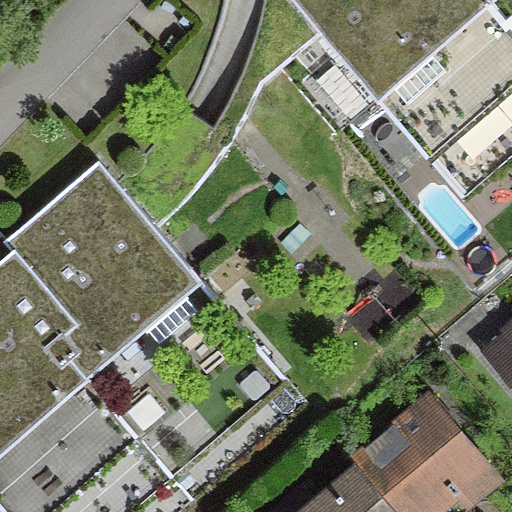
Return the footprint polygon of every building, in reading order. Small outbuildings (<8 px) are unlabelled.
[(511,125),(511,30),(486,0),(287,0),(440,177),(507,120),(511,125)] [(511,0),(486,0),(511,30),(511,0)] [(0,243),(7,252),(0,257),(0,287),(163,479),(214,435),(196,414),(263,358),(95,161),(0,241),(0,243)] [(116,511),(123,511),(163,479),(0,287),(0,511),(83,511),(103,496),(116,511)] [(511,328),(485,352),(511,383),(511,328)] [(428,511),(454,490),(463,501),(488,479),(422,402),(357,457),(403,511),(428,511)] [(296,511),(282,511),(277,505),(268,511),(392,511),(352,465),(296,511)]
